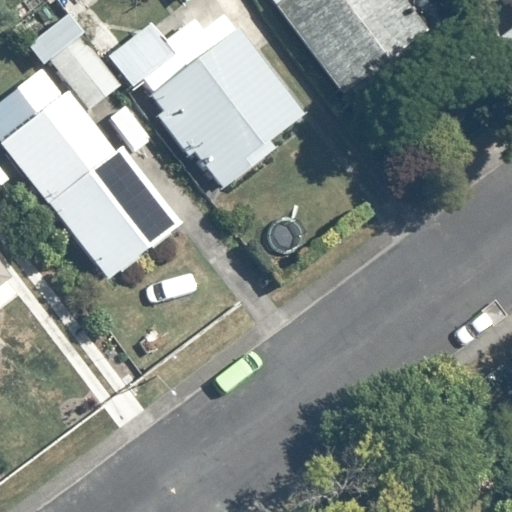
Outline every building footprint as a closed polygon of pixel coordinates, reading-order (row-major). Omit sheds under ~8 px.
[(186,160),(212,194),(305,123),(211,0),(172,0),(174,2),(126,38),(97,0),(52,0),(61,10),(117,85),(179,166),(186,160)] [(260,0),(332,97),(420,33),(395,0),(260,0)] [(511,0),(500,0),(511,15),(511,0)] [(16,44),(38,73),(46,67),(81,113),(117,85),(61,10),(16,44)] [(170,223),(86,121),(23,172),(47,201),(40,207),(100,280),(170,223)]
